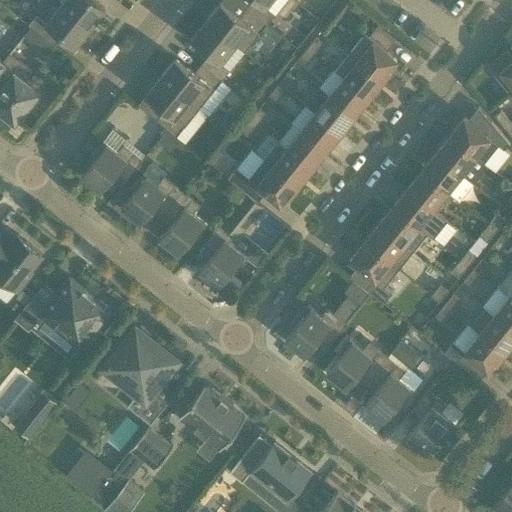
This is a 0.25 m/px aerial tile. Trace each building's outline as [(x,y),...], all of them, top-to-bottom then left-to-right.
[(64,0),(61,4),(90,27),(105,8),(94,0),(64,0)] [(252,0),(247,7),(267,23),(275,14),(266,6),(270,0),(252,0)] [(221,1),(206,20),(235,44),(244,51),(267,23),(247,7),(239,16),(221,1)] [(31,26),(43,36),(54,45),(55,44),(54,43),(54,44),(48,40),(56,31),(74,46),(90,27),(61,4),(46,23),(36,14),(29,24),(31,26)] [(222,79),(230,70),(221,63),(235,44),(206,20),(190,39),(191,40),(192,40),(209,54),(202,63),(222,79)] [(36,45),(43,36),(31,26),(24,35),(36,45)] [(376,26),(369,36),(365,33),(349,52),(384,80),(392,69),(390,67),(397,59),(387,50),(395,41),(376,26)] [(316,36),(307,47),(315,53),(324,42),(316,36)] [(306,65),(315,53),(307,47),(298,58),(306,65)] [(511,55),(507,49),(488,64),(496,73),(495,74),(509,92),(511,89),(511,55)] [(0,78),(6,83),(4,85),(1,90),(0,89),(0,112),(5,116),(6,114),(14,121),(26,106),(27,108),(38,95),(36,94),(38,91),(26,81),(31,69),(9,52),(2,61),(3,62),(0,65),(0,78)] [(369,97),(384,80),(349,52),(335,70),(343,76),(369,97)] [(176,57),(160,76),(199,108),(222,79),(202,63),(194,73),(177,58),(176,57)] [(278,83),(286,89),(295,78),(287,71),(278,83)] [(199,108),(160,76),(145,95),(146,96),(164,110),(157,119),(177,136),(199,108)] [(343,76),(329,94),(355,115),(369,97),(343,76)] [(278,83),(269,94),(277,100),(286,89),(278,83)] [(341,133),(355,115),(329,94),(315,112),(341,133)] [(250,118),(258,125),(267,113),(259,107),(250,118)] [(504,127),(511,121),(501,109),(494,115),(504,127)] [(326,151),(341,133),(315,112),(300,130),(326,151)] [(484,131),(465,116),(450,134),(476,155),(476,156),(484,163),(498,145),(504,149),(509,142),(491,121),(484,131)] [(250,118),(241,129),(249,136),(258,125),(250,118)] [(312,168),(326,151),(300,130),(286,147),(312,168)] [(168,131),(160,142),(170,150),(173,146),(179,139),(168,131)] [(450,134),(436,152),(462,173),(476,156),(476,155),(450,134)] [(121,186),(143,158),(124,143),(118,151),(103,140),(97,148),(92,154),(96,157),(82,174),(82,173),(81,174),(101,190),(102,189),(101,189),(116,171),(124,178),(119,184),(121,186)] [(312,168),(286,147),(278,141),(264,159),(298,186),(312,168)] [(251,147),(238,166),(250,175),(263,156),(251,147)] [(215,148),(206,160),(214,166),(223,155),(215,148)] [(462,173),(436,152),(422,170),(448,191),(447,191),(459,201),(474,182),(462,173)] [(289,197),(298,186),(264,159),(249,177),(236,167),(228,177),(245,191),(258,201),(258,200),(257,199),(263,190),(280,204),(287,195),(289,197)] [(434,208),(447,191),(448,191),(422,170),(407,188),(433,209),(434,208)] [(165,211),(182,190),(164,175),(158,183),(143,172),(136,180),(137,180),(132,186),(136,189),(122,206),(122,205),(121,206),(141,222),(142,221),(141,221),(155,203),(165,211)] [(407,188),(393,206),(427,233),(432,237),(446,219),(434,208),(433,209),(407,188)] [(182,190),(165,211),(174,219),(160,236),(159,237),(179,253),(180,252),(179,252),(193,235),(197,238),(201,232),(208,224),(194,212),(200,204),(182,190)] [(245,191),(221,221),(199,248),(201,250),(206,244),(214,251),(200,269),(200,268),(199,269),(219,285),(220,284),(219,284),(233,267),(237,270),(241,264),(241,265),(248,256),(234,244),(264,207),(258,201),(245,191)] [(413,251),(427,233),(393,206),(378,223),(413,251)] [(498,213),(489,224),(496,230),(505,219),(498,213)] [(378,223),(364,241),(398,269),(413,251),(378,223)] [(487,241),(496,230),(489,224),(479,235),(487,241)] [(18,234),(15,237),(4,228),(0,232),(0,276),(17,289),(32,270),(30,268),(42,253),(18,234)] [(492,243),(500,250),(509,239),(501,233),(492,243)] [(384,286),(398,269),(364,241),(349,259),(374,279),(368,288),(367,287),(366,288),(384,303),(392,292),(384,286)] [(460,259),(467,265),(476,254),(468,248),(460,259)] [(481,257),(473,268),(481,275),(489,264),(481,257)] [(451,270),(459,276),(467,265),(460,259),(451,270)] [(473,268),(464,279),(472,286),(481,275),(473,268)] [(43,282),(27,303),(55,325),(57,323),(67,331),(65,334),(80,346),(82,343),(86,346),(100,330),(101,329),(97,326),(110,308),(95,296),(94,298),(83,290),(85,288),(70,276),(56,293),(43,282)] [(431,295),(439,301),(448,290),(440,283),(431,295)] [(444,304),(452,311),(462,299),(453,293),(444,304)] [(511,300),(507,296),(493,314),(493,315),(511,330),(511,300)] [(305,354),(306,353),(305,353),(320,336),(328,343),(323,348),(325,350),(347,323),(328,307),(322,315),(307,304),(300,312),(301,312),(296,318),(300,321),(286,338),(286,337),(285,338),(305,354)] [(452,311),(444,304),(435,315),(443,322),(452,311)] [(479,332),(478,333),(504,354),(511,344),(511,330),(493,315),(493,314),(485,308),(471,325),(479,332)] [(127,405),(150,423),(175,392),(160,379),(175,361),(136,329),(96,379),(97,380),(102,374),(120,388),(114,394),(116,395),(126,382),(138,392),(127,405)] [(464,351),(461,348),(453,342),(445,352),(464,367),(472,358),(487,371),(495,362),(497,364),(504,354),(478,333),(464,351)] [(361,369),(370,377),(388,355),(370,341),(363,349),(349,337),(342,346),(338,351),(341,354),(328,371),(327,371),(326,372),(346,388),(347,387),(361,369)] [(391,353),(406,365),(417,351),(402,339),(391,353)] [(365,401),(364,402),(384,419),(385,418),(385,417),(398,400),(402,403),(406,398),(407,398),(414,389),(399,378),(406,370),(388,355),(370,377),(380,384),(366,402),(365,401)] [(79,380),(64,399),(75,409),(91,390),(79,380)] [(179,415),(206,437),(220,448),(223,444),(226,446),(237,433),(234,431),(245,417),(204,384),(179,415)] [(426,451),(436,439),(448,449),(464,430),(441,411),(447,403),(428,388),(406,415),(408,417),(413,411),(421,418),(407,435),(406,436),(426,452),(427,451),(426,451)] [(43,391),(14,426),(28,437),(57,402),(43,391)] [(173,446),(148,426),(130,448),(155,468),(173,446)] [(297,489),(312,470),(274,440),(250,470),(275,490),(268,500),(282,511),(294,511),(307,497),(297,489)] [(81,455),(66,473),(93,494),(108,476),(81,455)] [(511,511),(511,481),(507,488),(504,486),(496,496),(499,498),(490,508),(494,511),(511,511)] [(362,511),(361,510),(355,505),(355,504),(354,504),(337,491),(320,511),(363,511),(364,511),(363,510),(362,511)]
